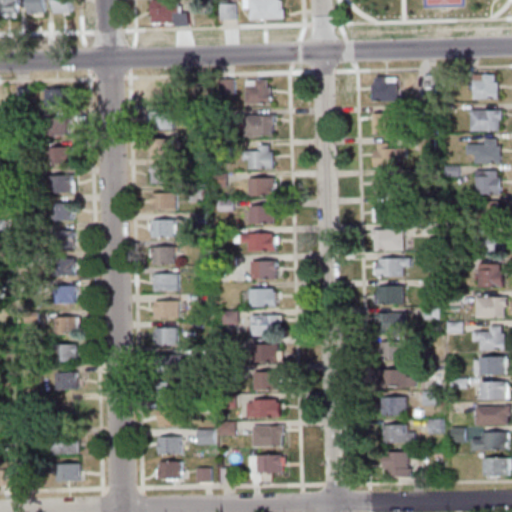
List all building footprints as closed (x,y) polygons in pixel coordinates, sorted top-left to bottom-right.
[(0,0),(16,0),(17,16),(6,16),(6,13),(0,14),(0,0)] [(28,13),(28,0),(44,0),(45,13),(28,13)] [(56,13),(55,0),(71,0),(72,12),(56,13)] [(152,0),(178,0),(179,6),(181,6),(182,13),(189,12),(189,25),(177,25),(176,21),(153,22),(152,0)] [(251,0),(283,0),(284,17),(252,19),(251,0)] [(221,4),(236,3),(236,18),(221,19),(221,4)] [(433,74),(434,88),(424,89),(424,74),(433,74)] [(440,74),(454,74),(454,83),(440,84),(440,74)] [(498,98),(474,99),(473,74),(495,74),(495,83),(498,83),(498,98)] [(397,100),(373,101),(372,84),(376,84),(375,78),(397,78),(397,100)] [(234,92),(220,93),(220,79),(234,79),(234,92)] [(271,103),(247,104),(247,81),(267,80),(268,87),(271,87),(271,103)] [(148,84),(169,84),(169,101),(149,101),(148,84)] [(68,105),(46,105),(45,89),(68,89),(68,105)] [(439,103),(452,102),(452,111),(439,111),(439,103)] [(203,105),(204,121),(187,121),(187,105),(203,105)] [(502,119),(499,119),(500,130),(472,130),(471,110),(502,110),(502,119)] [(173,112),(173,128),(150,129),(150,112),(173,112)] [(400,133),(374,134),(373,113),(400,113),(400,133)] [(251,135),(250,124),(245,124),(245,115),(275,115),(276,123),(273,123),(273,135),(251,135)] [(45,136),(44,119),(68,118),(69,135),(45,136)] [(419,153),(419,137),(435,137),(435,153),(419,153)] [(497,138),(497,146),(500,146),(501,162),(476,163),(476,153),(467,154),(467,144),(485,144),(485,139),(497,138)] [(150,139),(171,139),(172,155),(150,156),(150,139)] [(231,159),(217,160),(217,142),(230,141),(231,159)] [(15,152),(15,142),(28,142),(28,152),(15,152)] [(374,166),(374,150),(378,150),(378,143),(388,143),(388,149),(405,148),(406,157),(399,157),(399,166),(374,166)] [(273,168),(249,168),(249,159),(243,159),(243,151),(258,151),(258,146),(269,146),(269,151),(273,151),(273,168)] [(70,163),(50,163),(50,147),(69,147),(70,163)] [(445,166),(459,165),(459,176),(445,176),(445,166)] [(151,166),(175,166),(175,182),(151,182),(151,166)] [(30,184),(17,184),(16,170),(29,170),(30,184)] [(476,170),(485,170),(497,170),(497,177),(500,177),(501,193),(476,194),(476,170)] [(212,187),(212,173),(225,173),(226,187),(212,187)] [(46,193),(46,176),(71,176),(71,192),(46,193)] [(402,193),(376,193),(376,180),(379,180),(379,176),(402,176),(402,193)] [(249,196),(249,179),(274,178),(274,195),(249,196)] [(188,186),(203,186),(203,201),(188,201),(188,186)] [(175,193),(176,209),(153,209),(153,193),(175,193)] [(233,211),(218,211),(218,200),(232,200),(233,211)] [(486,201),(498,201),(498,209),(501,209),(502,225),(487,225),(487,217),(476,217),(476,207),(486,207),(486,201)] [(71,220),(49,220),(49,203),(71,203),(71,220)] [(376,220),(376,204),(403,203),(404,220),(376,220)] [(250,223),(249,206),(274,205),(274,222),(250,223)] [(190,213),(206,213),(206,228),(190,228),(190,213)] [(174,220),(174,236),(153,237),(153,220),(174,220)] [(424,234),(424,224),(438,223),(438,234),(424,234)] [(231,236),(218,236),(218,228),(231,228),(231,236)] [(375,250),(375,230),(403,229),(404,249),(375,250)] [(50,231),(73,231),(73,247),(50,247),(50,231)] [(249,250),(249,241),(241,241),(241,234),(272,233),(272,236),(275,236),(276,250),(249,250)] [(502,235),(503,255),(475,255),(475,235),(502,235)] [(153,247),(175,247),(175,263),(153,264),(153,247)] [(235,266),(221,266),(221,257),(235,257),(235,266)] [(51,275),(51,259),(73,258),(74,275),(51,275)] [(404,276),(378,276),(378,274),(375,274),(374,262),(381,262),(380,259),(411,259),(411,266),(404,267),(404,276)] [(276,278),(252,278),(251,261),(275,261),(276,278)] [(479,264),(500,264),(500,270),(503,270),(503,286),(479,287),(479,264)] [(178,273),(178,290),(155,291),(154,274),(178,273)] [(425,294),(425,279),(440,279),(440,294),(425,294)] [(22,293),(22,282),(39,281),(39,293),(22,293)] [(74,302),(54,302),(53,287),(74,286),(74,302)] [(375,303),(374,295),(379,295),(379,287),(404,286),(404,303),(375,303)] [(250,306),(250,294),(251,294),(251,289),(273,289),(273,292),(276,292),(277,305),(250,306)] [(461,305),(446,305),(446,289),(461,289),(461,305)] [(507,297),(507,307),(504,307),(505,317),(477,318),(477,298),(507,297)] [(155,301),(179,301),(179,317),(157,318),(157,313),(155,313),(155,301)] [(424,309),(440,309),(440,319),(424,319),(424,309)] [(238,323),(223,324),(222,311),(237,311),(238,323)] [(37,321),(24,321),(24,312),(37,312),(37,321)] [(407,333),(381,333),(381,322),(377,322),(377,313),(407,313),(407,333)] [(252,335),(252,316),(278,315),(279,335),(252,335)] [(54,333),(54,317),(76,316),(76,333),(54,333)] [(447,322),(463,322),(463,332),(448,333),(447,322)] [(501,326),(502,334),(505,334),(506,349),(481,350),(481,340),(474,341),(474,332),(491,332),(491,326),(501,326)] [(177,328),(177,344),(156,344),(155,328),(177,328)] [(222,353),(222,339),(237,339),(237,353),(222,353)] [(383,360),(382,342),(406,342),(406,359),(383,360)] [(76,360),(55,361),(55,345),(76,344),(76,360)] [(278,361),(254,361),(254,345),(278,344),(278,361)] [(155,355),(184,354),(184,364),(178,364),(178,372),(156,372),(155,355)] [(509,362),(509,374),(481,375),(481,373),(475,373),(474,360),(481,360),(481,358),(505,357),(505,362),(509,362)] [(442,379),(425,379),(425,364),(442,363),(442,379)] [(234,381),(220,381),(220,367),(233,367),(234,381)] [(415,386),(379,387),(379,378),(382,378),(381,370),(406,369),(406,377),(415,377),(415,386)] [(56,389),(56,372),(76,372),(76,389),(56,389)] [(255,389),(254,373),(280,372),(280,388),(255,389)] [(208,375),(208,385),(194,386),(194,376),(208,375)] [(467,378),(467,388),(451,388),(451,379),(467,378)] [(181,382),(181,399),(157,399),(157,382),(181,382)] [(509,387),(509,399),(482,399),(481,383),(507,383),(507,387),(509,387)] [(423,405),(423,391),(436,391),(437,405),(423,405)] [(221,405),(221,395),(235,394),(235,404),(221,405)] [(383,414),(383,398),(406,397),(407,413),(383,414)] [(248,417),(248,404),(253,404),(253,401),(277,400),(277,403),(280,403),(280,416),(248,417)] [(209,403),(210,413),(194,413),(194,403),(209,403)] [(477,406),(511,406),(511,415),(508,415),(508,424),(477,425),(477,406)] [(182,409),(182,425),(159,426),(159,409),(182,409)] [(429,433),(428,419),(443,419),(443,432),(429,433)] [(414,442),(384,442),(384,425),(406,425),(407,433),(414,433),(414,442)] [(235,435),(226,435),(226,426),(234,426),(235,435)] [(282,445),(254,446),(254,426),(284,426),(284,434),(282,434),(282,445)] [(451,428),(465,428),(465,441),(451,442),(451,428)] [(213,429),(213,444),(197,444),(197,430),(213,429)] [(472,439),(483,439),(483,433),(508,432),(508,437),(511,437),(511,449),(473,450),(472,439)] [(0,445),(0,434),(11,434),(11,445),(0,445)] [(79,452),(52,453),(52,436),(78,435),(79,452)] [(180,453),(159,453),(159,437),(180,437),(180,453)] [(387,475),(387,468),(384,468),(384,453),(408,452),(409,469),(411,469),(411,476),(398,476),(398,475),(387,475)] [(258,472),(257,456),(282,455),(282,472),(258,472)] [(511,458),(511,468),(509,468),(509,474),(484,475),(484,459),(511,458)] [(181,478),(160,478),(160,462),(181,461),(181,478)] [(51,465),(80,464),(80,480),(57,480),(57,472),(52,472),(51,465)] [(211,467),(211,481),(196,482),(196,468),(211,467)] [(220,482),(220,469),(232,468),(233,481),(220,482)] [(0,485),(0,470),(9,470),(10,485),(0,485)]
